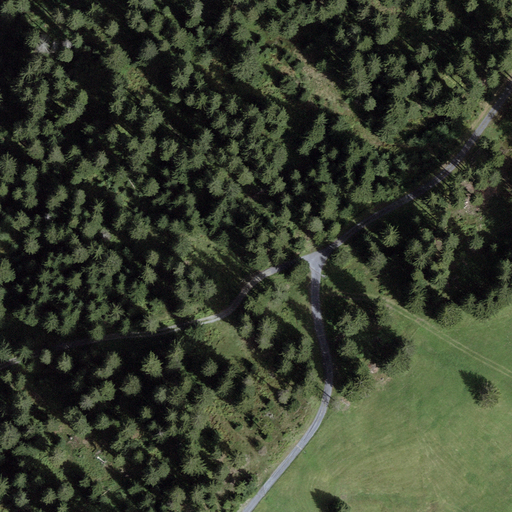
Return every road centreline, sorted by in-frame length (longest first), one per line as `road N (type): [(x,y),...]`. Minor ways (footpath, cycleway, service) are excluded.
road 1 (track): [(0,367),(109,337),(175,329),(224,309),(287,261),(303,255),(320,262)]
road 2 (track): [(320,262),(327,399),(245,511)]
road 3 (track): [(511,99),(491,120),(476,180),(372,220),(320,262)]
